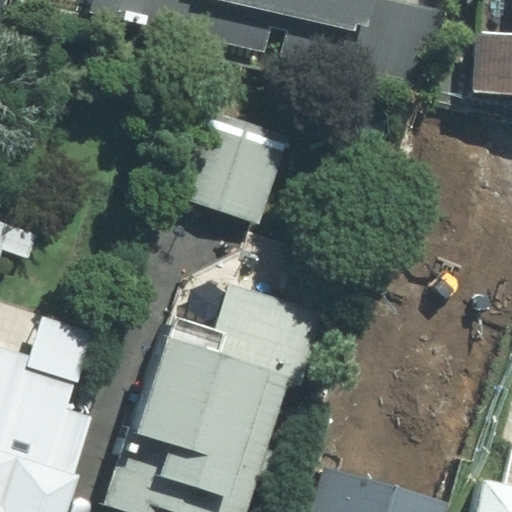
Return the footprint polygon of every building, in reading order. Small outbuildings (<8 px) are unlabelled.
[(82,0),(83,1),(177,26),(184,0),(253,0),(367,30),(359,60),(415,74),(435,0),(434,0),(82,0)] [(511,28),(483,27),(479,87),(511,89),(511,28)] [(263,221),(288,147),(191,114),(166,187),(263,221)] [(434,114),(422,146),(498,174),(509,142),(434,114)] [(0,267),(8,245),(33,254),(42,229),(0,214),(0,267)] [(263,240),(188,273),(146,426),(136,424),(117,496),(175,511),(255,511),(265,476),(278,479),(287,443),(275,440),(292,377),(306,381),(339,260),(263,240)] [(0,511),(62,511),(94,405),(79,401),(96,342),(0,313),(0,511)] [(447,511),(475,414),(353,379),(314,511),(447,511)] [(511,511),(511,469),(492,466),(483,511),(511,511)]
